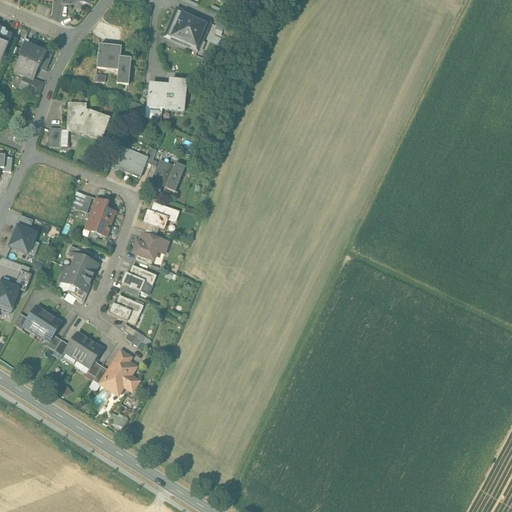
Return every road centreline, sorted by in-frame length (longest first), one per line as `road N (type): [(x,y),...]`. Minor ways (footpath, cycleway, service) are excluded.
road 1 (secondary): [(210,511),(0,377)]
road 2 (residential): [(28,155),(136,197),(91,319)]
road 3 (residential): [(28,155),(76,40)]
